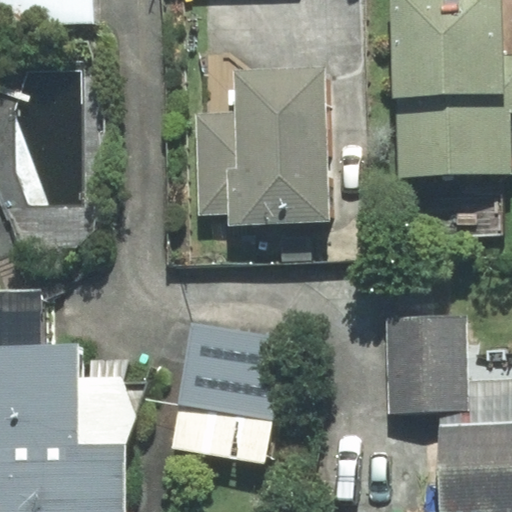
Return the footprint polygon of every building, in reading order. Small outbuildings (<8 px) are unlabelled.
[(103,0),(0,0),(0,24),(103,24),(103,0)] [(511,0),(408,0),(409,180),(511,179),(511,0)] [(341,232),(344,71),(250,69),(249,117),(209,116),(207,217),(244,217),(243,230),(341,232)] [(0,488),(14,489),(13,511),(145,511),(152,364),(88,361),(89,345),(56,343),(58,289),(0,286),(0,488)] [(511,511),(511,423),(479,423),(481,314),(394,313),(392,417),(448,418),(445,511),(511,511)] [(296,335),(198,325),(184,450),(282,461),(296,335)]
